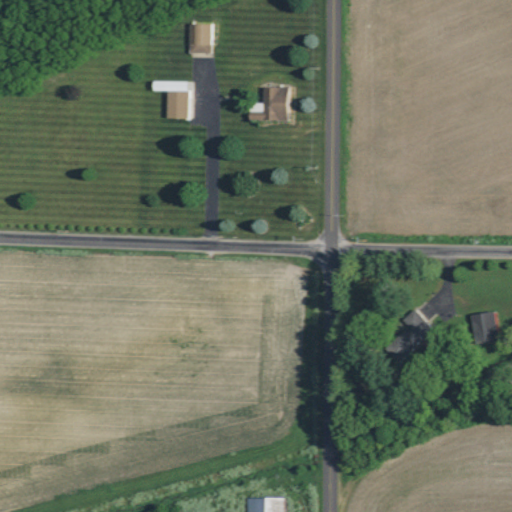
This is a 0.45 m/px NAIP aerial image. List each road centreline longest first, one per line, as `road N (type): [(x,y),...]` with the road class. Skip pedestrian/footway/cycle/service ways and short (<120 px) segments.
road 1 (residential): [(511,248),(0,232)]
road 2 (residential): [(330,511),(333,0)]
